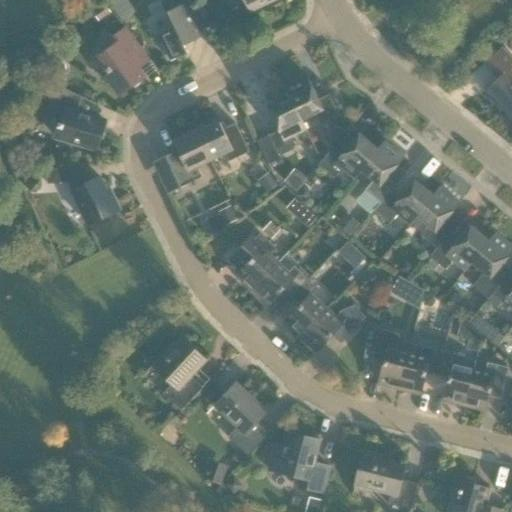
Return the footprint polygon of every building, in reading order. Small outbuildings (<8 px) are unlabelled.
[(159,35),(171,60),(188,52),(184,45),(211,32),(195,0),(192,0),(168,12),(176,27),(159,35)] [(245,0),(251,12),(275,0),(245,0)] [(93,11),(99,20),(110,12),(104,4),(93,11)] [(148,59),(126,28),(111,39),(116,45),(98,58),(106,69),(109,73),(123,92),(145,76),(138,66),(148,59)] [(511,68),(511,58),(503,47),(485,63),(499,79),(486,90),(511,119),(511,69),(511,68)] [(302,120),(316,113),(321,124),(339,115),(329,94),(319,99),(307,75),(284,86),(289,96),(290,96),(302,120)] [(82,97),(59,86),(48,109),(64,116),(61,123),(60,123),(58,126),(60,127),(57,137),(97,150),(106,121),(75,112),(82,97)] [(269,135),(271,140),(259,146),(267,162),(297,148),(292,137),(307,130),(302,120),(290,96),(289,96),(267,107),(279,131),(269,135)] [(196,129),(211,160),(224,154),(228,162),(249,151),(235,122),(223,129),(218,119),(196,129)] [(331,130),(340,137),(345,131),(336,123),(331,130)] [(198,167),(211,160),(196,129),(174,140),(178,150),(166,156),(181,187),(203,177),(198,167)] [(379,149),(378,149),(360,134),(343,154),(334,147),(319,165),(335,177),(342,168),(355,179),(362,170),(361,170),(379,149)] [(390,192),(396,184),(387,177),(405,157),(385,140),(378,149),(379,149),(361,170),(362,170),(374,180),(366,189),(381,202),(390,192)] [(79,167),(47,169),(48,183),(80,181),(79,167)] [(113,194),(110,196),(100,177),(72,190),(88,225),(121,209),(113,194)] [(28,179),(29,192),(36,192),(42,186),(41,178),(28,179)] [(434,195),(415,179),(399,199),(390,192),(381,202),(374,210),(390,223),(398,214),(410,225),(417,216),(434,195)] [(297,195),(305,202),(310,197),(309,190),(304,186),(297,195)] [(445,239),(452,230),(443,223),(460,203),(440,186),(434,195),(417,216),(429,226),(421,235),(437,248),(445,239)] [(292,213),(301,203),(296,198),(287,208),(292,213)] [(219,211),(225,225),(237,219),(231,205),(219,211)] [(336,224),(350,236),(360,224),(346,212),(336,224)] [(262,230),(271,239),(280,230),(271,221),(262,230)] [(489,241),(470,225),(453,246),(445,239),(437,248),(430,256),(432,258),(439,264),(446,269),(453,260),(466,271),(473,262),(472,262),(489,241)] [(492,294),(507,276),(498,269),(511,252),(511,245),(496,232),(489,241),(472,262),(473,262),(484,272),(473,286),(489,299),(492,294)] [(236,276),(252,291),(279,262),(270,254),(276,248),(260,233),(254,239),(251,236),(229,260),(241,271),(236,276)] [(365,258),(357,250),(347,260),(355,268),(365,258)] [(439,264),(432,258),(427,264),(434,270),(439,264)] [(292,297),(309,279),(295,266),(289,272),(279,262),(252,291),(267,306),(284,289),(292,297)] [(399,270),(409,276),(414,266),(409,263),(403,263),(399,270)] [(511,275),(509,274),(507,276),(492,294),(503,303),(508,297),(511,300),(511,275)] [(300,337),(327,308),(312,294),(318,288),(309,279),(292,297),(301,305),(285,322),(300,337)] [(341,343),(366,317),(354,305),(342,310),(336,317),(327,308),(300,337),(316,352),(332,335),(341,343)] [(494,346),(503,336),(476,313),(468,324),(494,346)] [(400,389),(409,351),(396,348),(399,334),(380,329),(373,358),(385,361),(379,384),(400,389)] [(207,360),(180,335),(152,366),(172,384),(163,393),(182,410),(203,387),(191,377),(207,360)] [(438,375),(444,351),(423,346),(421,354),(409,351),(400,389),(421,395),(427,372),(438,375)] [(464,406),(474,367),(464,365),(466,357),(444,351),(438,375),(450,378),(443,401),(464,406)] [(503,391),(509,368),(488,362),(486,370),(474,367),(464,406),(485,411),(491,388),(503,391)] [(268,411),(236,382),(214,405),(238,427),(228,437),(249,456),(270,433),(258,422),(268,411)] [(320,439),(290,432),(286,447),(276,444),(270,470),(301,478),(299,487),(324,493),(331,467),(314,462),(320,439)] [(388,503),(412,509),(418,484),(402,480),(406,464),(380,458),(381,455),(364,451),(355,485),(391,494),(388,503)] [(205,478),(221,484),(227,466),(211,461),(205,478)] [(501,511),(502,509),(487,505),(491,488),(475,484),(476,479),(455,474),(451,490),(453,491),(448,511),(501,511)] [(234,476),(225,485),(233,494),(239,489),(239,482),(234,476)]
